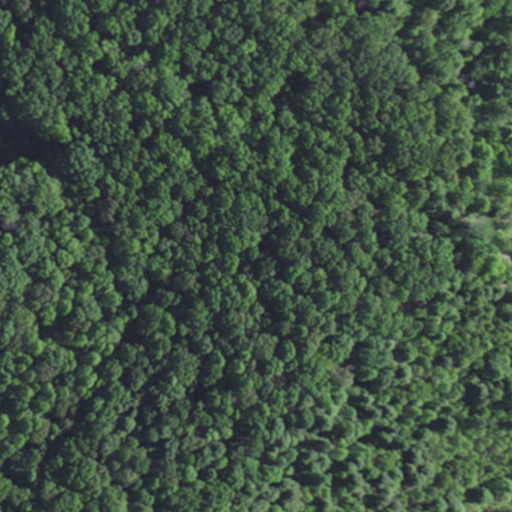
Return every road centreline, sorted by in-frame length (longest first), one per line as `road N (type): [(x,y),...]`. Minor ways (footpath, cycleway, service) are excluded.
road 1 (residential): [(109,0),(130,45),(289,210),(470,220),(511,268)]
road 2 (residential): [(422,218),(403,190),(220,70),(210,0)]
